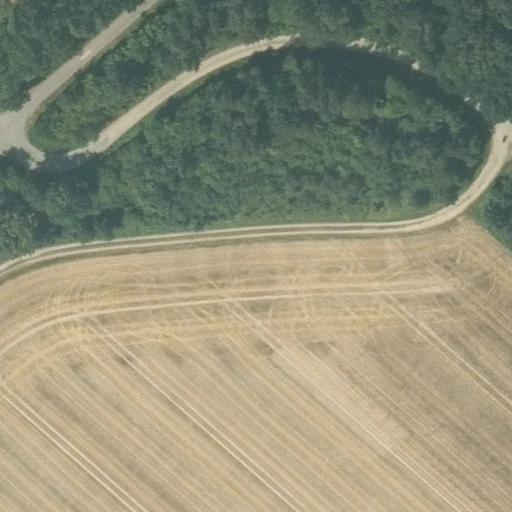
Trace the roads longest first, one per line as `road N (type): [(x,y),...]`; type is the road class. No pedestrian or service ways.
road 1 (track): [(0,138),(28,158),(72,163),(217,68),(291,44),(343,43),(406,60),(511,140)]
road 2 (track): [(511,147),(460,209),(426,227),(67,255),(0,276)]
road 3 (track): [(165,0),(0,127)]
